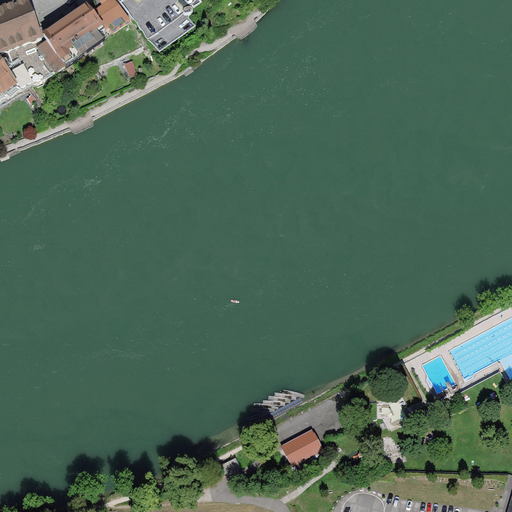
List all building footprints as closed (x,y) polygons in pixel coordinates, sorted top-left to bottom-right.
[(30,7),(27,0),(5,9),(0,11),(0,54),(0,55),(35,44),(43,41),(35,20),(30,7)] [(119,4),(116,0),(95,0),(46,33),(67,64),(129,19),(119,4)] [(123,0),(121,2),(149,40),(166,26),(185,13),(188,10),(196,0),(123,0)] [(57,75),(35,44),(0,55),(23,88),(27,93),(31,90),(38,84),(41,86),(57,75)] [(13,101),(23,88),(0,55),(0,54),(0,102),(9,98),(13,101)] [(376,420),(377,403),(353,403),(353,420),(376,420)] [(312,430),(282,447),(293,468),(324,451),(312,430)] [(236,458),(221,466),(226,476),(241,468),(236,458)]
